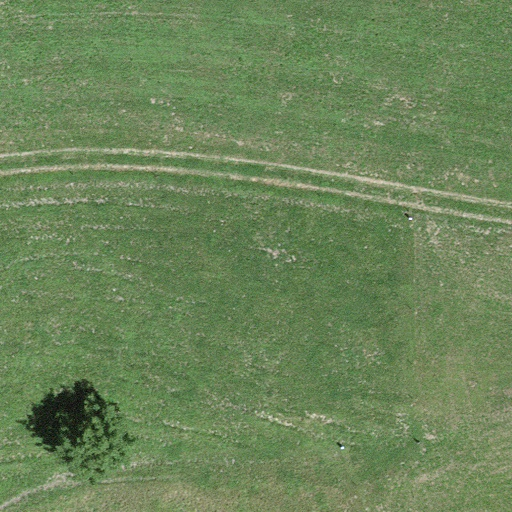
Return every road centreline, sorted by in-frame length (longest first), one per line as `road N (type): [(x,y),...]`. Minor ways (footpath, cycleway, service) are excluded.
road 1 (track): [(0,507),(106,466),(409,463),(511,449)]
road 2 (track): [(0,171),(191,168),(511,216)]
